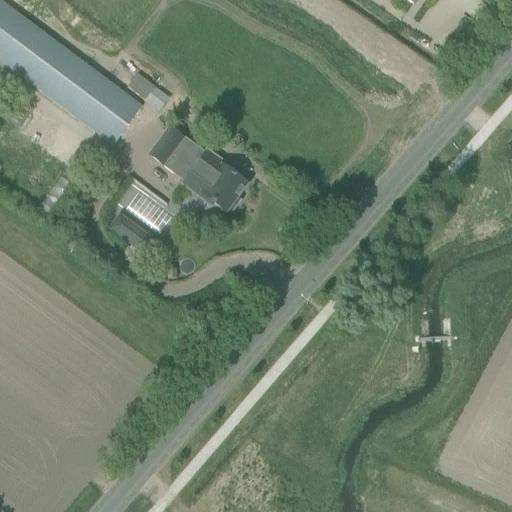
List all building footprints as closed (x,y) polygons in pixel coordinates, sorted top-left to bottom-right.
[(0,3),(0,63),(110,146),(139,108),(0,3)] [(160,113),(171,101),(142,75),(131,88),(160,113)] [(203,155),(168,129),(148,156),(183,182),(180,186),(192,194),(194,191),(200,195),(198,198),(210,208),(213,205),(225,214),(227,211),(231,213),(239,202),(236,199),(246,186),(233,177),(236,174),(206,151),(203,155)] [(127,187),(117,206),(154,225),(163,206),(127,187)] [(142,234),(119,216),(108,230),(132,248),(142,234)]
